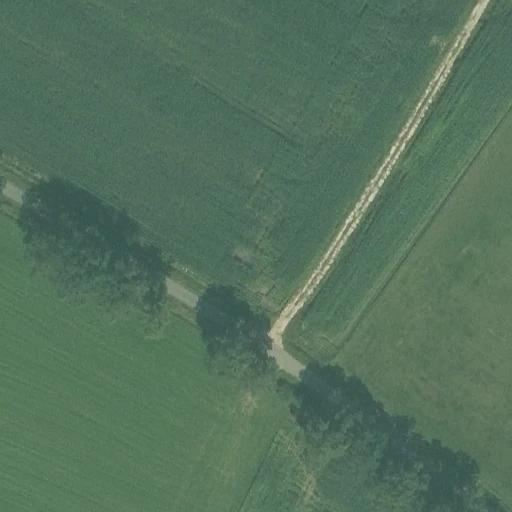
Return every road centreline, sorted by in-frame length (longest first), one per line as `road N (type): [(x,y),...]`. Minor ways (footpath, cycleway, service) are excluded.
road 1 (unclassified): [(486,511),(266,346),(0,186)]
road 2 (track): [(266,346),(486,0)]
